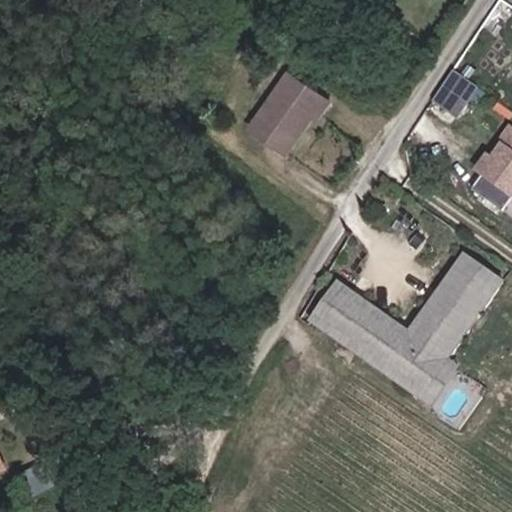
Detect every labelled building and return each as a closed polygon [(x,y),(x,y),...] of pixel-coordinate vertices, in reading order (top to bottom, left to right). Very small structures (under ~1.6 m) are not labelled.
[(286,162),(330,103),(287,72),(244,131),(286,162)] [(475,86),(455,73),(436,102),(456,115),(475,86)] [(471,169),(481,176),(471,190),(501,210),(511,194),(511,128),(509,126),(489,153),(485,150),(471,169)] [(467,367),(457,360),(509,284),(469,257),(417,334),(345,285),(317,326),(438,408),(467,367)] [(0,469),(13,463),(0,436),(0,469)]
